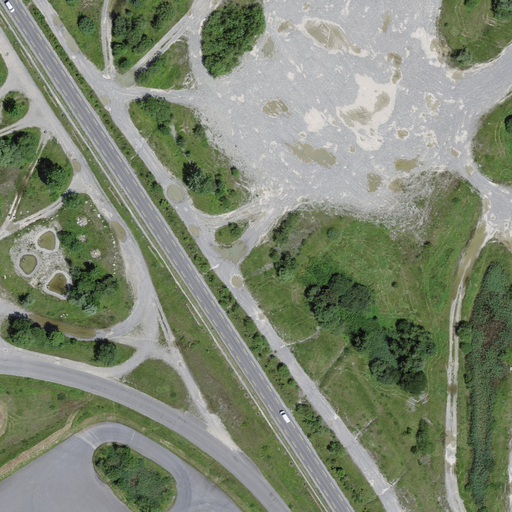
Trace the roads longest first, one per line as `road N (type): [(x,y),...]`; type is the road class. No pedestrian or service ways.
road 1 (tertiary): [(344,511),(9,0)]
road 2 (track): [(90,383),(138,362),(152,336),(154,303),(138,259),(0,38)]
road 3 (unclassified): [(0,365),(90,383),(173,420),(242,472),(277,511)]
road 4 (track): [(14,498),(95,434),(123,434),(180,470),(225,511)]
road 5 (track): [(2,233),(47,115),(0,132)]
road 6 (track): [(0,306),(108,333),(133,319),(149,288)]
road 7 (track): [(154,303),(202,405),(206,442)]
